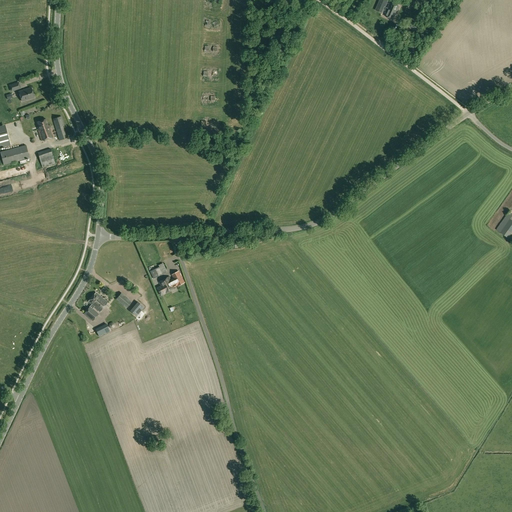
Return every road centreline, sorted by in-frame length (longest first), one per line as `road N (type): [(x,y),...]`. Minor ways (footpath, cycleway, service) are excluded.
road 1 (unclassified): [(97,236),(306,226),(467,113)]
road 2 (tertiary): [(97,236),(101,183),(58,71),(58,0)]
road 3 (tertiary): [(0,440),(86,276),(97,236)]
road 4 (track): [(467,113),(317,0)]
